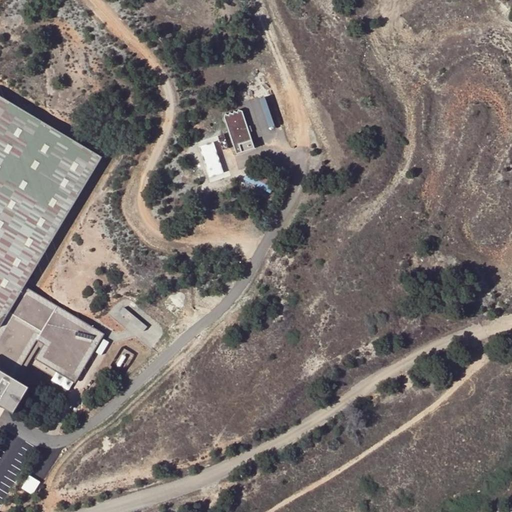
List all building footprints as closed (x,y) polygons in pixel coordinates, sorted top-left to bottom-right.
[(274,94),(264,97),(272,126),(282,123),(274,94)] [(0,326),(25,286),(102,157),(0,95),(0,326)] [(225,114),(224,118),(237,153),(255,148),(242,111),(238,108),(237,113),(233,110),(234,113),(229,112),(229,116),(225,114)] [(213,142),(198,146),(209,177),(225,173),(213,142)] [(25,286),(0,326),(0,404),(15,413),(31,387),(14,377),(37,340),(44,344),(35,359),(57,372),(59,368),(78,380),(102,338),(99,336),(101,333),(104,335),(105,334),(25,286)] [(59,368),(57,372),(75,383),(78,380),(59,368)] [(36,493),(42,480),(30,475),(24,488),(36,493)]
